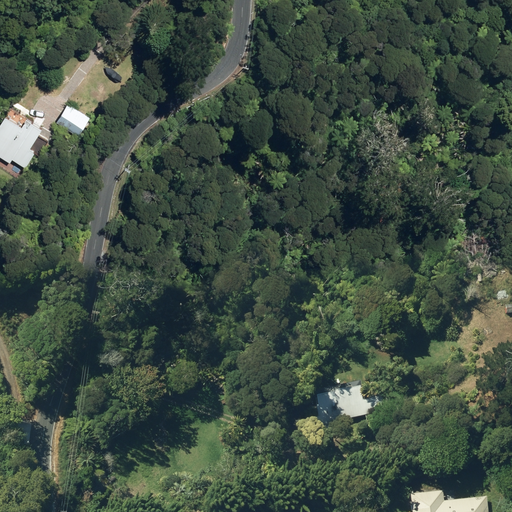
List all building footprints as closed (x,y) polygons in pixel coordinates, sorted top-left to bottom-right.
[(60,122),(83,137),(95,118),(71,103),(60,122)] [(48,129),(15,107),(4,122),(6,123),(0,131),(0,165),(3,167),(20,143),(33,152),(48,129)] [(358,384),(316,392),(317,395),(313,396),(317,416),(303,419),(308,444),(330,440),(326,424),(375,414),(372,400),(361,402),(358,384)] [(277,457),(278,483),(301,482),(299,456),(277,457)] [(440,493),(409,497),(410,511),(485,511),(484,499),(441,503),(440,493)]
